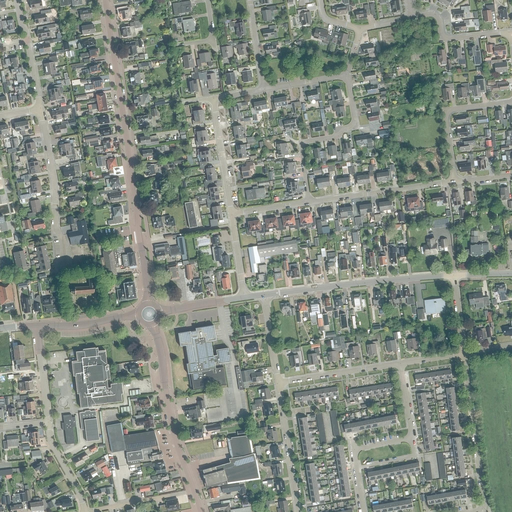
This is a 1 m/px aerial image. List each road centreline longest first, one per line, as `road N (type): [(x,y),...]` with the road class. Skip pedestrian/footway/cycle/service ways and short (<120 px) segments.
road 1 (tertiary): [(148,302),(104,0)]
road 2 (tertiary): [(265,294),(453,274)]
road 3 (tertiary): [(193,490),(153,324)]
road 4 (unclassified): [(474,511),(483,503),(464,353)]
road 5 (residential): [(308,202),(304,143),(353,122),(345,74)]
road 6 (residential): [(63,261),(40,109)]
road 7 (residential): [(308,202),(453,181)]
road 8 (residential): [(453,181),(447,110),(511,103)]
road 9 (residential): [(298,511),(278,382)]
road 10 (residential): [(278,382),(400,363)]
